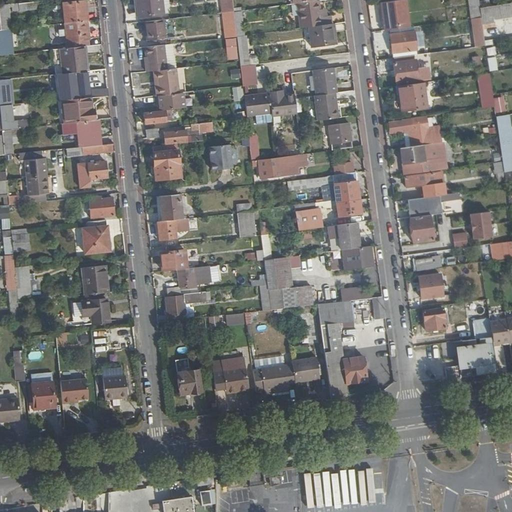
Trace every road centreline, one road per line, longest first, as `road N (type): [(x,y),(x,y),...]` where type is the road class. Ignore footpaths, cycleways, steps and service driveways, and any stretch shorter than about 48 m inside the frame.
road 1 (residential): [(110,0),(159,454)]
road 2 (residential): [(411,418),(354,0)]
road 3 (secondary): [(159,454),(411,418)]
road 4 (secondary): [(0,478),(159,454)]
